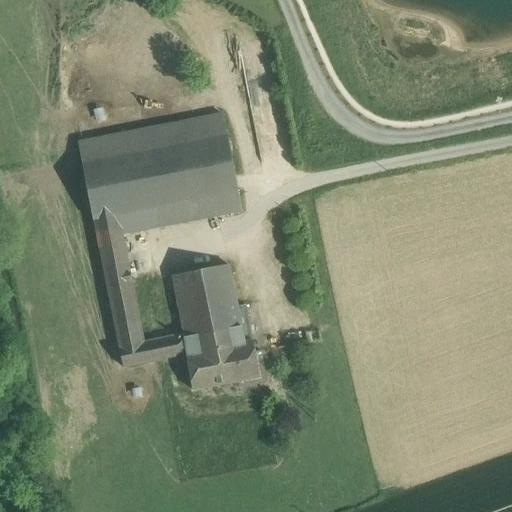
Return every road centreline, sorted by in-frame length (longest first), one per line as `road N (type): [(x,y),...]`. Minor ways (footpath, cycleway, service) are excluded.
road 1 (track): [(511,116),(387,137),(346,116),(320,79),(286,0)]
road 2 (track): [(262,203),(511,145)]
